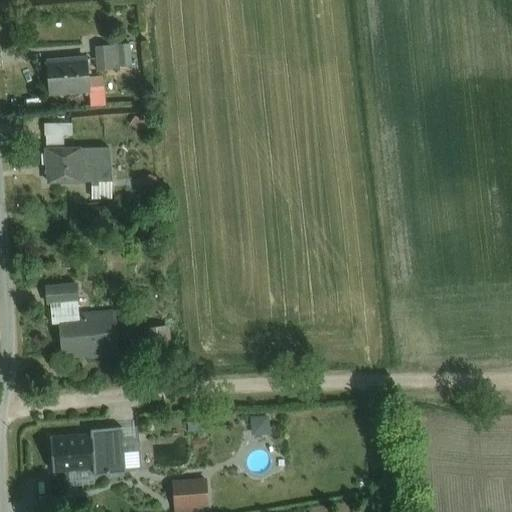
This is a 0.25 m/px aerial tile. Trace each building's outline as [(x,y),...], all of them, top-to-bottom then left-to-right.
[(119,43),(121,65),(136,64),(135,42),(119,43)] [(119,43),(99,44),(101,71),(121,69),(121,65),(119,43)] [(95,60),(50,63),(52,90),(97,87),(95,60)] [(114,143),(85,145),(87,181),(116,179),(114,143)] [(85,145),(50,147),(52,183),(87,181),(85,145)] [(87,299),(85,283),(52,286),(54,302),(85,299),(87,299)] [(85,299),(54,302),(56,323),(65,322),(68,358),(127,352),(123,309),(87,313),(85,299)] [(175,325),(152,324),(151,344),(174,345),(175,325)] [(154,435),(151,411),(126,414),(128,425),(129,437),(154,435)] [(105,472),(133,469),(129,437),(128,425),(100,428),(101,433),(104,466),(105,472)] [(101,433),(55,438),(59,471),(104,466),(101,433)] [(216,478),(179,481),(179,485),(180,506),(209,504),(217,503),(216,478)] [(154,508),(180,506),(179,485),(153,487),(154,508)]
